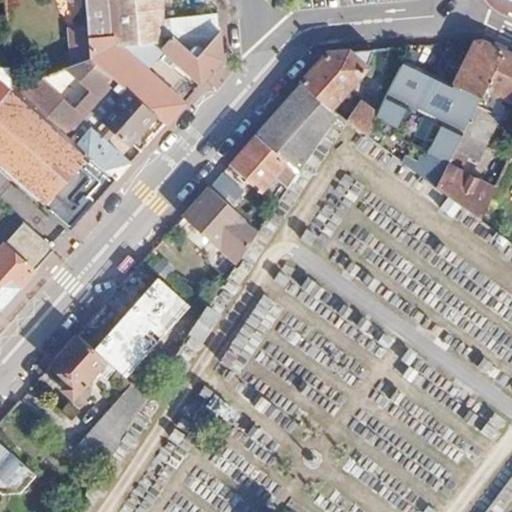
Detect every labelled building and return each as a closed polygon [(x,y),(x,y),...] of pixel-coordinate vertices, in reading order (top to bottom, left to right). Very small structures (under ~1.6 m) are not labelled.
[(84,0),(88,28),(90,58),(93,60),(166,124),(184,104),(145,69),(114,41),(110,0),(84,0)] [(110,0),(114,41),(145,69),(156,56),(162,49),(163,46),(163,0),(110,0)] [(213,16),(172,19),(174,32),(190,46),(208,44),(216,36),(213,16)] [(88,28),(68,31),(70,65),(90,58),(88,28)] [(174,32),(163,46),(162,49),(156,56),(196,90),(223,60),(220,31),(216,36),(208,44),(190,46),(174,32)] [(452,85),(404,60),(379,112),(370,133),(438,185),(503,50),(481,39),(474,40),(452,85)] [(373,47),(330,50),(302,81),(332,104),(370,65),(373,47)] [(511,54),(503,50),(438,185),(480,217),(494,190),(463,166),(470,152),(479,157),(500,111),(494,107),(500,95),(511,100),(511,54)] [(93,60),(22,87),(87,156),(115,181),(166,124),(93,60)] [(0,167),(43,205),(87,156),(12,88),(10,67),(0,67),(0,167)] [(332,104),(302,81),(254,135),(299,173),(340,111),(332,104)] [(379,112),(363,99),(349,117),(370,133),(379,112)] [(254,135),(230,162),(261,188),(274,173),(281,179),(273,188),(283,197),(299,173),(254,135)] [(115,181),(87,156),(43,205),(71,230),(115,181)] [(223,170),(208,186),(230,205),(239,194),(243,189),(223,170)] [(183,215),(220,248),(245,218),(230,205),(208,186),(183,215)] [(239,194),(230,205),(245,218),(260,231),(268,219),(239,194)] [(175,224),(233,272),(260,231),(245,218),(220,248),(183,215),(175,224)] [(0,309),(54,249),(22,220),(0,245),(0,309)] [(78,334),(51,364),(70,379),(63,388),(74,398),(82,398),(87,392),(87,384),(108,360),(78,334)] [(174,355),(158,344),(142,369),(158,380),(174,355)] [(129,394),(126,390),(80,447),(93,457),(71,484),(84,495),(150,396),(137,384),(129,394)] [(0,490),(1,492),(20,490),(36,471),(0,439),(0,490)]
